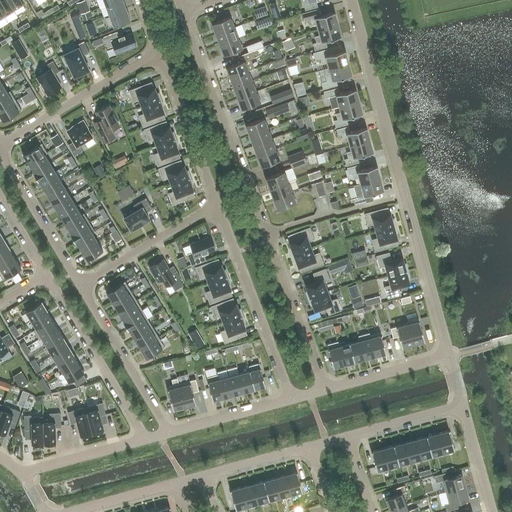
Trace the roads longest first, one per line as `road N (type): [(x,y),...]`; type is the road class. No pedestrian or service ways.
road 1 (residential): [(183,14),(322,390)]
road 2 (residential): [(350,0),(449,356)]
road 3 (residential): [(220,206),(289,399)]
road 4 (residential): [(47,273),(140,439)]
road 5 (residential): [(159,55),(0,146)]
road 6 (residential): [(166,432),(80,286)]
road 7 (residential): [(159,55),(220,206)]
road 8 (residential): [(220,206),(80,286)]
road 9 (residential): [(80,286),(0,154)]
road 10 (residential): [(449,356),(322,390)]
road 11 (residential): [(289,399),(166,432)]
road 12 (residential): [(140,439),(22,473)]
road 13 (residential): [(345,438),(463,407)]
